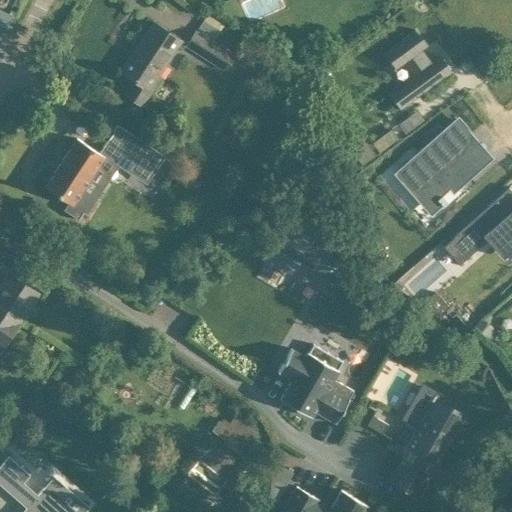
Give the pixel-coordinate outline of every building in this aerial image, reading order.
[(120,70),(120,71),(133,80),(124,94),(140,105),(141,105),(161,76),(158,74),(180,41),(169,33),(152,22),(132,53),(120,70)] [(185,46),(224,70),(234,54),(195,29),(185,46)] [(416,29),(383,53),(395,69),(411,57),(420,70),(388,94),(400,109),(451,71),(440,56),(431,62),(422,49),(427,45),(416,29)] [(457,120),(399,172),(418,194),(416,196),(425,205),(449,183),(455,190),(474,172),(461,158),(477,143),(457,120)] [(117,124),(98,152),(104,156),(119,166),(135,177),(154,149),(128,131),(117,124)] [(76,138),(44,187),(72,204),(67,212),(78,220),(94,197),(82,189),(88,180),(104,156),(98,152),(76,138)] [(365,141),(351,151),(361,165),(375,155),(365,141)] [(511,189),(510,187),(443,246),(460,265),(489,239),(506,258),(511,251),(511,189)] [(293,211),(273,246),(275,247),(277,243),(325,271),(329,264),(330,265),(332,260),(333,259),(332,259),(334,255),(313,242),(322,228),(293,211)] [(0,349),(17,324),(15,322),(20,314),(25,307),(27,308),(36,295),(10,278),(1,291),(0,293),(0,349)] [(435,292),(420,305),(440,314),(449,306),(435,292)] [(291,347),(277,371),(291,379),(285,390),(280,399),(287,403),(311,417),(314,411),(335,423),(349,399),(348,399),(353,390),(333,379),(339,369),(338,368),(343,360),(313,343),(308,351),(307,351),(305,355),(291,347)] [(407,449),(391,477),(417,493),(429,474),(428,473),(433,463),(434,464),(462,417),(435,402),(439,395),(424,386),(405,420),(404,419),(403,420),(404,421),(393,440),(407,449)] [(222,418),(218,424),(231,433),(245,444),(257,429),(235,413),(228,422),(222,418)] [(373,415),(367,425),(382,434),(382,432),(386,425),(387,426),(388,425),(373,416),(374,415),(373,415)] [(231,433),(218,424),(217,423),(212,430),(226,440),(231,433)] [(9,457),(0,467),(0,485),(12,496),(15,493),(29,506),(23,511),(70,511),(60,503),(61,503),(58,500),(67,490),(54,478),(35,499),(21,486),(30,476),(9,457)] [(363,511),(368,506),(340,489),(329,509),(317,502),(319,499),(296,486),(280,511),(363,511)]
